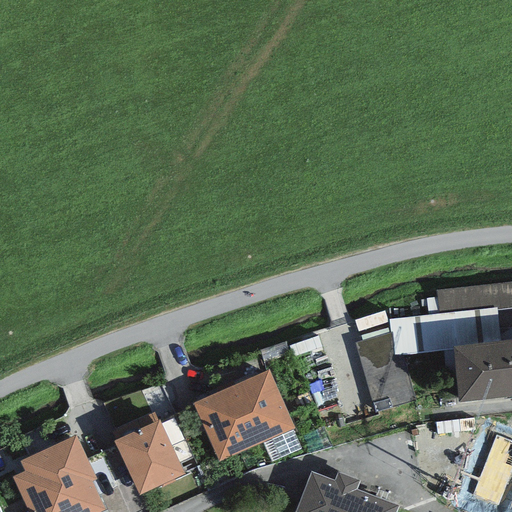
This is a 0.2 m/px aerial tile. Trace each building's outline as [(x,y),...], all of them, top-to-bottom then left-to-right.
[(511,328),(452,335),(458,393),(511,387),(511,328)] [(194,397),(219,458),(296,425),(270,364),(194,397)] [(159,413),(114,434),(139,490),(185,469),(159,413)] [(75,431),(20,457),(25,467),(12,473),(31,511),(95,511),(105,507),(92,479),(97,477),(75,431)] [(497,506),(511,465),(511,442),(494,436),(472,497),(497,506)] [(359,474),(338,466),(334,474),(311,465),(292,511),(393,511),(399,499),(356,482),(359,474)]
